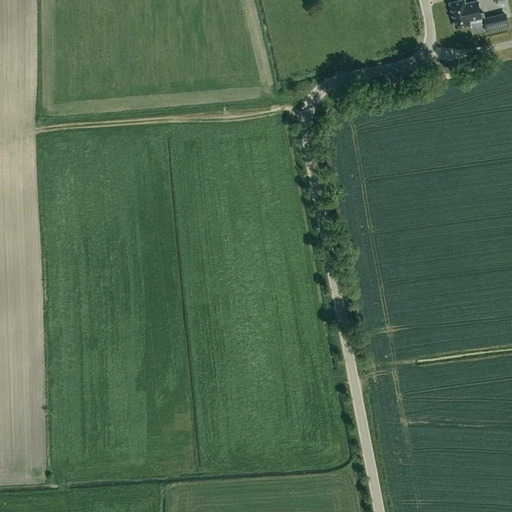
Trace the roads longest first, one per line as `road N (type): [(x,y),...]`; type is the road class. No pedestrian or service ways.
road 1 (unclassified): [(376,511),(306,134),(309,105),(331,83),(427,53),(423,0)]
road 2 (track): [(309,105),(44,126)]
